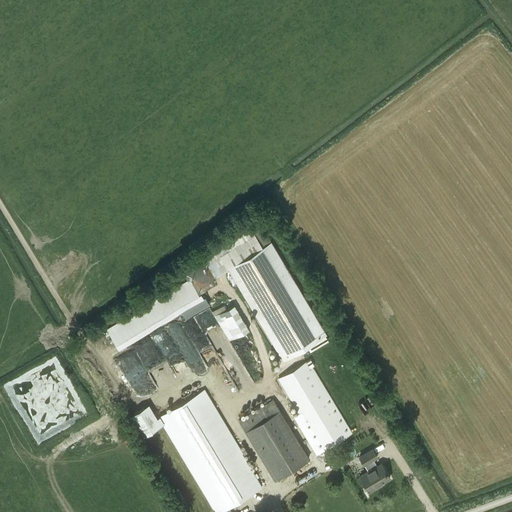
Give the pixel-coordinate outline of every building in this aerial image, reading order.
[(282,360),(326,334),(272,243),(228,269),(282,360)] [(184,321),(210,305),(205,296),(202,298),(199,293),(218,282),(207,263),(187,274),(190,279),(107,329),(118,349),(179,312),(184,321)] [(174,325),(153,332),(162,356),(181,349),(188,368),(202,363),(200,355),(199,344),(192,344),(187,331),(187,330),(192,328),(214,327),(215,335),(210,337),(212,342),(220,341),(220,339),(229,338),(229,340),(249,333),(239,305),(227,309),(226,305),(212,310),(204,310),(204,316),(201,316),(177,325),(174,325)] [(139,383),(152,376),(136,348),(116,359),(135,394),(143,390),(139,383)] [(307,361),(278,378),(322,451),(336,443),(350,434),(336,409),(307,361)] [(59,424),(67,419),(66,402),(59,402),(58,389),(52,376),(42,376),(18,388),(19,391),(39,432),(38,416),(40,420),(41,428),(44,434),(43,426),(56,425),(57,424),(59,424)] [(231,511),(229,507),(262,487),(203,389),(157,417),(149,403),(125,418),(137,439),(163,424),(215,511),(231,511)] [(238,420),(245,431),(275,480),(309,459),(279,410),(273,399),(238,420)] [(368,471),(360,476),(370,492),(379,486),(379,485),(390,478),(381,463),(377,466),(373,460),(378,457),(373,449),(360,457),(368,471)] [(173,491),(179,501),(184,498),(179,488),(173,491)]
